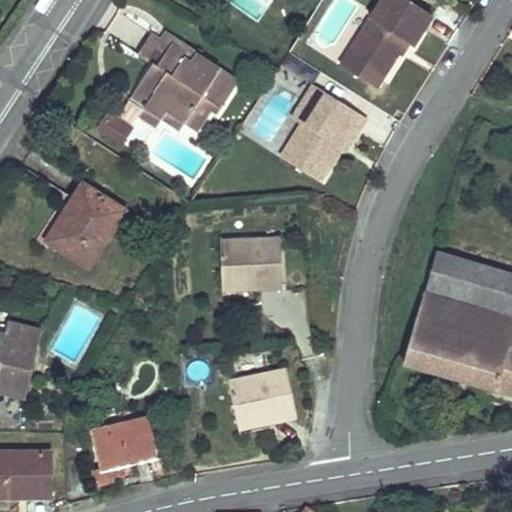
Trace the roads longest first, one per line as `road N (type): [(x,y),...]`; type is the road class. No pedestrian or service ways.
road 1 (residential): [(352,473),(348,432),(362,276),(380,216),(408,155),(508,0)]
road 2 (tertiary): [(144,511),(352,473)]
road 3 (tertiary): [(352,473),(511,448)]
road 4 (residential): [(0,117),(78,0)]
